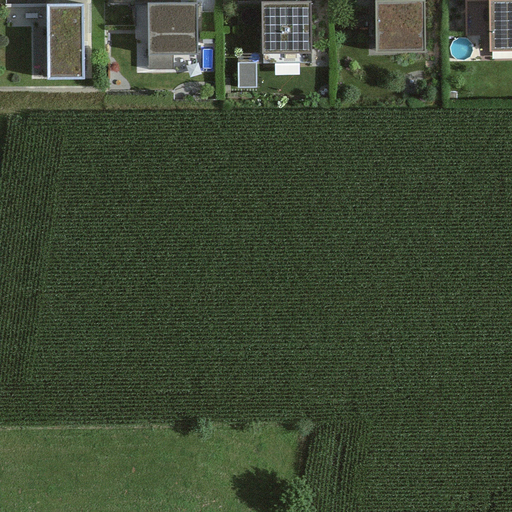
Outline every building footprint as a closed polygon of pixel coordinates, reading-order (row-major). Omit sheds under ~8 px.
[(203,0),(147,0),(148,37),(204,37),(203,0)] [(511,56),(511,0),(493,0),(494,56),(511,56)] [(311,3),(263,3),(263,51),(311,51),(311,3)] [(427,4),(378,4),(378,46),(427,45),(427,4)] [(89,8),(48,9),(50,83),(90,82),(89,8)] [(243,84),(259,84),(259,66),(243,65),(243,84)]
